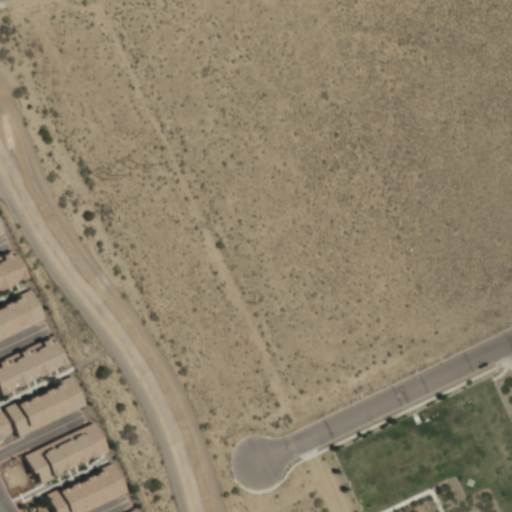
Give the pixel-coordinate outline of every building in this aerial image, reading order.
[(0,288),(22,279),(9,250),(0,253),(0,288)] [(0,337),(41,322),(29,293),(0,304),(0,337)] [(0,356),(0,391),(61,367),(49,337),(0,356)] [(70,378),(1,406),(13,436),(82,408),(70,378)] [(20,455),(33,485),(104,453),(91,423),(20,455)] [(111,464),(42,493),(49,511),(80,511),(123,494),(111,464)]
